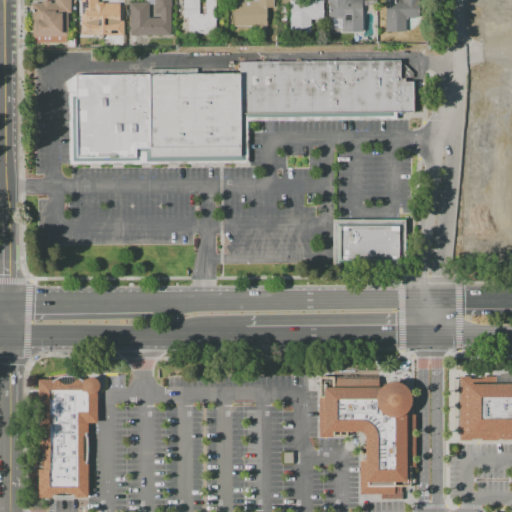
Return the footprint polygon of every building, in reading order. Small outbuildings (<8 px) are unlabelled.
[(34,43),(33,37),(32,37),(32,3),(41,3),(41,1),(51,1),(51,3),(54,3),(54,0),(71,0),(71,13),(67,13),(67,36),(66,36),(66,43),(34,43)] [(81,0),(97,0),(97,3),(119,3),(119,27),(81,27),(81,0)] [(171,0),(171,35),(127,35),(127,2),(149,2),(149,17),(160,18),(160,13),(154,13),(154,0),(171,0)] [(199,0),(199,14),(205,14),(205,0),(215,0),(215,34),(188,34),(188,18),(183,18),(183,0),(199,0)] [(266,26),(233,27),(233,0),(244,0),(244,2),(257,1),(257,0),(273,0),(273,8),(266,8),(266,26)] [(288,0),(300,0),(300,1),(307,1),(306,0),(322,0),(322,3),(322,18),(319,18),(319,19),(310,20),(310,33),(289,33),(288,0)] [(329,18),(328,0),(361,0),(362,32),(342,32),(342,28),(332,29),(332,18),(329,18)] [(405,32),(384,32),(384,0),(418,0),(418,17),(415,17),(415,18),(405,18),(405,32)] [(414,80),(414,112),(396,112),(396,119),(246,120),(246,162),(67,163),(67,81),(75,74),(91,74),(148,74),(148,68),(179,68),(179,62),(196,62),(196,74),(238,73),(238,61),(402,60),(402,80),(414,80)] [(333,220),(405,220),(405,262),(333,262),(333,220)] [(86,423),(86,497),(37,497),(38,380),(50,380),(56,377),(63,375),(70,375),(76,377),(81,380),(85,377),(91,377),(96,380),(97,384),(95,390),(96,423),(86,423)] [(459,440),(471,440),(471,438),(479,438),(479,440),(498,440),(498,438),(501,438),(501,440),(511,439),(511,376),(458,377),(459,440)] [(318,437),(333,437),(333,432),(359,431),(363,436),(364,460),(359,460),(359,493),(394,494),(394,485),(409,485),(409,467),(414,467),(414,414),(405,414),(405,411),(409,405),(409,398),(407,391),(401,385),(393,382),(385,383),(379,387),(332,387),(332,377),(318,378),(318,437)]
